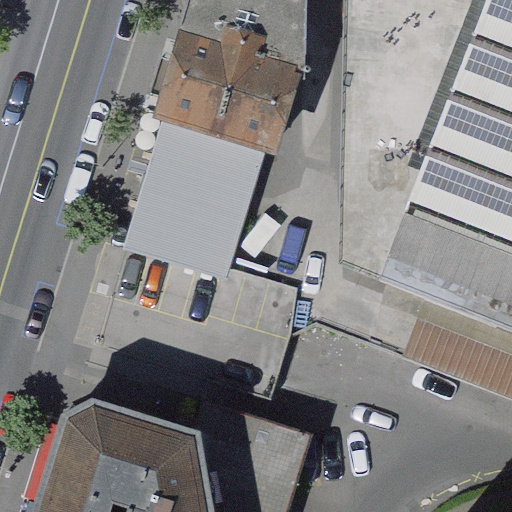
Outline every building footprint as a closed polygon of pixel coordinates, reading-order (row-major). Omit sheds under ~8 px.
[(186,0),(179,30),(233,48),(239,29),(267,38),(261,56),(301,69),(303,0),(186,0)] [(511,0),(346,0),(343,263),(381,274),(426,292),(511,325),(511,0)] [(153,110),(172,119),(265,147),(276,149),(301,69),(261,56),(267,38),(239,29),(233,48),(179,30),(172,50),(153,110)] [(131,253),(224,282),(265,147),(172,119),(131,253)] [(511,325),(426,292),(403,351),(511,392),(511,325)] [(290,511),(319,430),(214,401),(200,419),(93,389),(60,407),(54,429),(30,511),(290,511)]
